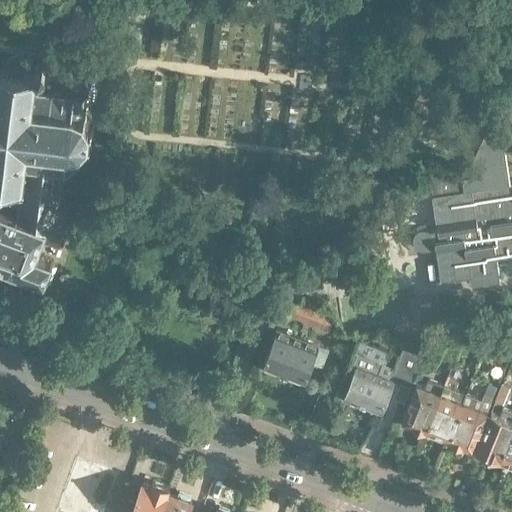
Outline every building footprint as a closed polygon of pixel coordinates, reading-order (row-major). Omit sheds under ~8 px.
[(0,182),(13,184),(12,189),(21,190),(17,217),(0,210),(0,265),(28,276),(45,283),(54,261),(36,254),(43,235),(61,242),(71,218),(58,213),(61,171),(65,172),(66,170),(63,169),(64,168),(77,159),(70,149),(79,148),(80,150),(82,149),(80,147),(86,139),(90,140),(90,138),(87,137),(88,126),(92,125),(92,123),(88,123),(84,114),(85,113),(84,110),(82,113),(74,107),(84,104),(87,105),(86,102),(82,102),(78,93),(81,93),(82,95),(83,94),(82,92),(87,87),(89,89),(91,87),(88,85),(88,80),(92,79),(91,77),(88,78),(86,72),(88,70),(86,69),(83,71),(77,70),(77,67),(75,66),(74,70),(56,68),(56,65),(54,64),(54,68),(44,67),(45,61),(44,59),(37,58),(31,64),(0,60),(0,182)] [(310,91),(312,75),(301,74),(299,90),(310,91)] [(511,89),(495,92),(500,123),(488,124),(463,179),(431,172),(439,229),(430,230),(428,229),(426,229),(419,230),(417,232),(415,234),(415,239),(416,243),(418,246),(423,247),(429,247),(435,246),(440,279),(467,275),(468,283),(498,278),(495,255),(511,252),(511,89)] [(327,312),(293,299),(287,314),(321,327),(327,312)] [(276,327),(262,363),(304,379),(318,343),(276,327)] [(356,364),(344,395),(380,409),(392,379),(409,386),(421,357),(403,349),(392,377),(377,372),(380,362),(357,353),(353,362),(356,364)] [(401,418),(424,427),(442,384),(426,378),(423,385),(415,382),(401,418)] [(465,393),(447,436),(471,446),(485,410),(496,384),(487,380),(480,398),(465,393)] [(502,382),(494,399),(503,403),(511,386),(502,382)] [(442,384),(424,427),(447,436),(465,393),(457,390),(442,384)] [(490,410),(475,447),(499,457),(499,455),(511,421),(511,410),(501,406),(498,413),(490,410)] [(511,421),(499,455),(511,459),(511,421)] [(104,511),(120,471),(76,454),(54,511),(104,511)] [(159,511),(168,489),(169,485),(153,479),(152,483),(143,479),(135,500),(124,496),(117,511),(159,511)] [(168,489),(159,511),(188,511),(193,498),(168,489)]
